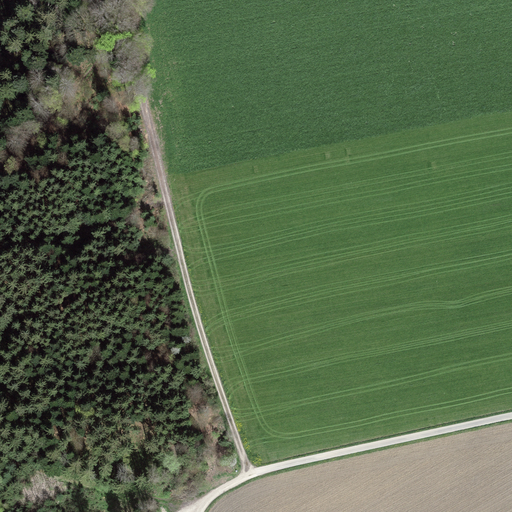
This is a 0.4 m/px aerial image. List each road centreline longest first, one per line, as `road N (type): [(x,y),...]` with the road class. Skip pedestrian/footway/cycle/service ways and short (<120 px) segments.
road 1 (track): [(248,473),(182,270),(126,10)]
road 2 (track): [(248,473),(511,417)]
